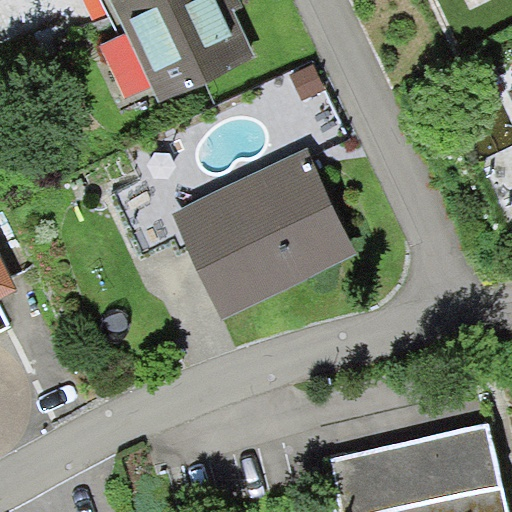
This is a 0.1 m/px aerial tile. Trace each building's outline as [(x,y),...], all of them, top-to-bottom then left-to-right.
[(101,0),(117,32),(125,29),(110,0),(101,0)] [(110,0),(125,29),(160,101),(255,54),(233,9),(243,4),(241,0),(110,0)] [(359,257),(309,149),(172,212),(221,320),(359,257)] [(0,298),(16,290),(0,257),(0,298)] [(510,511),(491,423),(330,459),(341,511),(510,511)]
